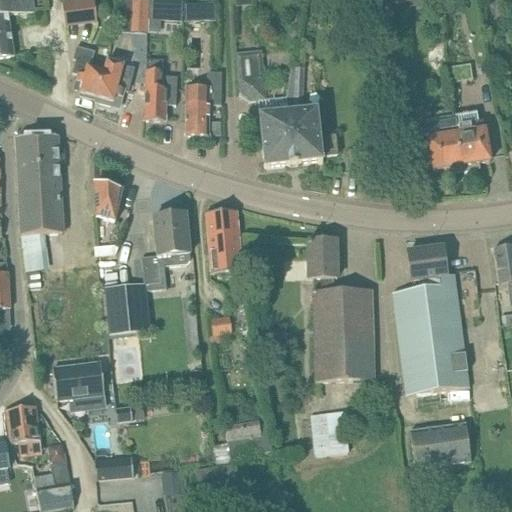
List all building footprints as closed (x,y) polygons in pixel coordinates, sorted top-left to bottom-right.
[(0,0),(0,59),(14,57),(7,16),(34,13),(31,0),(0,0)] [(65,28),(97,24),(94,0),(62,4),(65,28)] [(149,0),(149,21),(181,22),(181,0),(149,0)] [(389,0),(389,1),(390,8),(394,45),(390,45),(391,54),(410,52),(406,7),(443,4),(442,0),(389,0)] [(124,3),(116,33),(146,36),(147,34),(148,23),(149,5),(124,3)] [(148,23),(147,34),(157,34),(157,23),(148,23)] [(103,75),(104,74),(89,69),(94,53),(76,48),(73,61),(77,62),(73,76),(77,77),(73,92),(80,94),(79,98),(95,103),(94,104),(95,104),(103,75)] [(262,77),(261,78),(259,57),(237,59),(239,80),(238,80),(239,96),(250,103),(258,103),(259,115),(258,115),(261,141),(263,169),(263,171),(293,168),(287,112),(286,95),(264,98),(262,77)] [(121,81),(103,75),(95,104),(111,109),(112,105),(120,107),(124,93),(128,94),(132,78),(132,63),(125,61),(120,76),(122,77),(121,81)] [(165,124),(166,106),(177,107),(178,79),(162,78),(163,61),(147,61),(145,91),(143,123),(165,124)] [(470,65),(449,67),(451,84),(472,81),(470,65)] [(221,75),(208,75),(208,90),(186,89),(185,105),(184,139),(209,139),(209,108),(221,108),(221,75)] [(316,109),(287,112),(293,168),(323,165),(322,162),(321,159),(337,157),(335,139),(319,141),(316,109)] [(461,168),(490,163),(485,132),(477,134),(475,122),(454,126),(456,137),(461,168)] [(426,130),(433,173),(461,168),(456,137),(454,126),(426,130)] [(20,238),(40,237),(62,236),(59,165),(63,165),(63,153),(58,154),(58,139),(16,140),(20,238)] [(94,187),(95,219),(115,224),(122,194),(94,187)] [(210,277),(230,275),(241,274),(238,233),(236,213),(205,215),(210,277)] [(143,287),(105,290),(106,310),(109,338),(129,336),(149,334),(145,294),(166,292),(164,269),(185,267),(190,261),(190,256),(186,217),(153,220),(156,258),(141,260),(143,287)] [(307,244),(307,264),(308,282),(313,282),(313,294),(312,294),(314,385),(373,384),(371,293),(329,294),(328,281),(336,281),(336,243),(307,244)] [(94,249),(95,258),(117,256),(116,246),(94,249)] [(511,248),(493,251),(495,271),(498,288),(507,287),(510,310),(511,309),(511,248)] [(405,399),(425,397),(469,391),(455,283),(447,284),(443,250),(407,255),(411,283),(418,283),(419,292),(392,295),(405,399)] [(38,272),(25,274),(27,291),(40,289),(38,272)] [(0,352),(4,352),(2,312),(9,311),(7,275),(0,276),(0,352)] [(229,321),(208,323),(210,339),(231,336),(229,321)] [(100,366),(52,371),(56,403),(56,404),(86,400),(87,411),(87,412),(104,410),(103,398),(104,398),(100,366)] [(10,447),(17,446),(19,459),(42,456),(35,409),(5,413),(10,447)] [(116,425),(143,421),(142,409),(115,413),(116,425)] [(342,415),(309,419),(313,458),(346,455),(342,415)] [(226,444),(227,444),(231,467),(195,473),(200,504),(225,500),(223,490),(227,490),(227,492),(232,491),(232,489),(244,487),(239,459),(271,454),(267,425),(259,426),(258,422),(244,424),(224,427),(226,444)] [(414,473),(434,470),(470,466),(465,427),(409,434),(414,473)] [(61,446),(49,447),(51,462),(63,460),(61,446)] [(0,486),(4,486),(8,485),(6,471),(8,471),(8,467),(4,447),(0,447),(0,486)] [(95,482),(133,479),(132,461),(94,464),(95,482)] [(67,466),(62,467),(62,465),(50,467),(53,487),(69,485),(67,466)] [(161,498),(178,497),(177,475),(160,477),(161,498)] [(68,485),(37,490),(40,511),(59,511),(72,510),(68,485)] [(15,511),(35,511),(34,503),(14,505),(15,511)]
